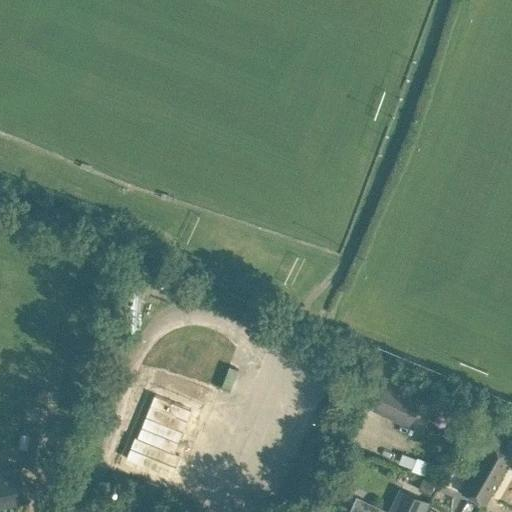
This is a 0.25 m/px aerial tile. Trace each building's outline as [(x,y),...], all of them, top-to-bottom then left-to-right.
[(387,377),(372,408),(408,425),(422,432),(437,402),(423,395),(411,389),(399,383),(387,377)] [(175,451),(192,408),(155,393),(137,436),(135,435),(126,457),(171,475),(180,454),(175,451)] [(286,422),(335,418),(335,408),(285,412),(286,422)] [(25,465),(42,468),(49,429),(32,426),(25,465)] [(459,489),(485,504),(511,457),(511,452),(488,439),(459,489)] [(0,472),(0,505),(27,500),(20,468),(0,472)] [(419,511),(425,500),(400,489),(392,507),(389,511),(419,511)] [(389,511),(392,507),(381,502),(376,511),(352,511),(349,510),(347,511),(389,511)]
